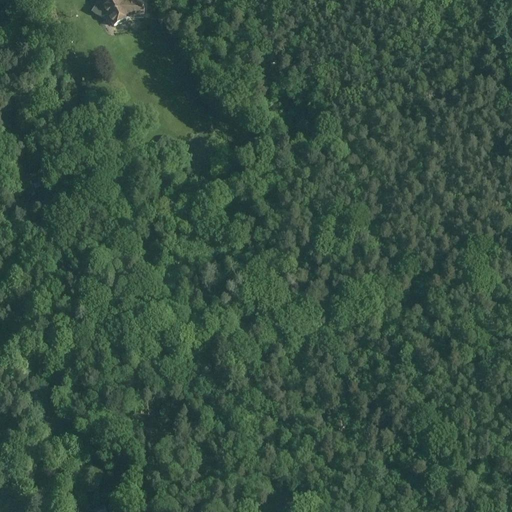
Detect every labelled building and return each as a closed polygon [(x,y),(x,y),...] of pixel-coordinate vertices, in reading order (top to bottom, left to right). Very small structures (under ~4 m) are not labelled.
[(122,2),(121,0),(97,0),(100,5),(96,7),(94,10),(92,13),(97,17),(100,12),(102,10),(113,30),(130,20),(144,21),(145,3),(122,2)] [(47,13),(37,17),(40,27),(50,23),(47,13)] [(14,55),(1,62),(6,72),(19,65),(14,55)] [(45,172),(23,179),(25,185),(31,183),(35,195),(42,193),(39,181),(47,178),(45,172)] [(20,484),(18,489),(25,492),(27,486),(20,484)]
